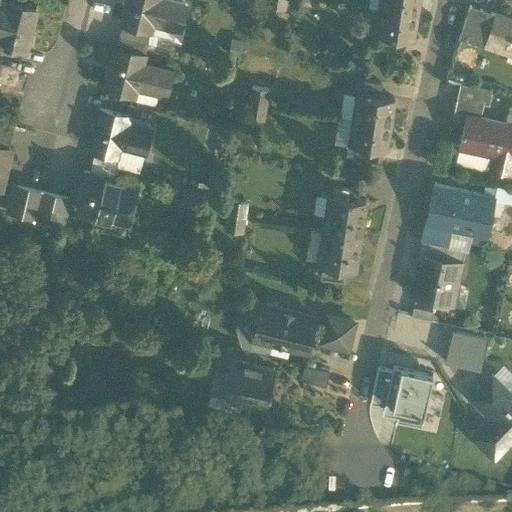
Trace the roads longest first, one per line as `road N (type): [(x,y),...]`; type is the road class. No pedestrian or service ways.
road 1 (residential): [(337,487),(448,0)]
road 2 (residential): [(77,0),(48,117)]
